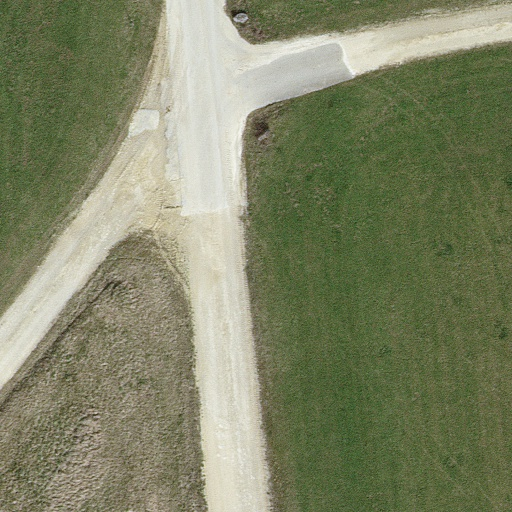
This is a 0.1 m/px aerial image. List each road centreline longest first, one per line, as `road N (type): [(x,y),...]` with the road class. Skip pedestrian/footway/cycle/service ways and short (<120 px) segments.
road 1 (track): [(0,351),(203,93),(196,0)]
road 2 (track): [(203,93),(234,511)]
road 3 (track): [(203,93),(365,49),(511,23)]
